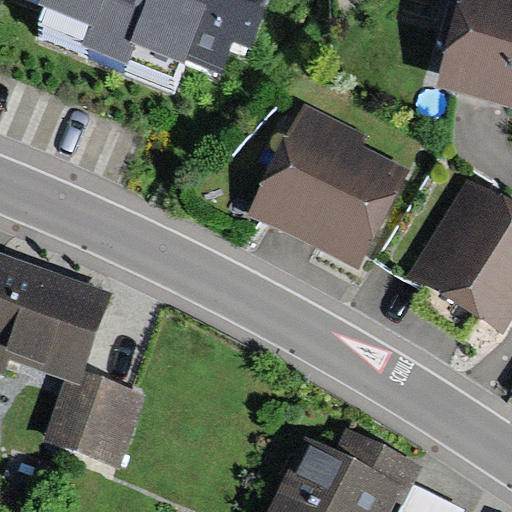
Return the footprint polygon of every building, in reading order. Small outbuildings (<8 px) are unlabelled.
[(23,0),(40,7),(29,32),(171,92),(182,64),(218,79),(232,44),(249,51),(270,0),(23,0)] [(511,0),(460,0),(435,86),(511,108),(511,0)] [(362,136),(306,106),(251,208),(357,264),(406,172),(357,146),(362,136)] [(511,321),(511,198),(470,174),(412,268),(506,331),(511,321)] [(108,296),(0,257),(0,369),(4,370),(8,357),(66,377),(78,381),(83,370),(108,296)] [(66,377),(43,436),(116,465),(144,394),(83,370),(78,381),(66,377)] [(306,440),(269,511),(389,511),(395,500),(402,503),(411,485),(423,463),(353,428),(339,457),(306,440)] [(464,511),(411,485),(402,503),(397,511),(464,511)]
